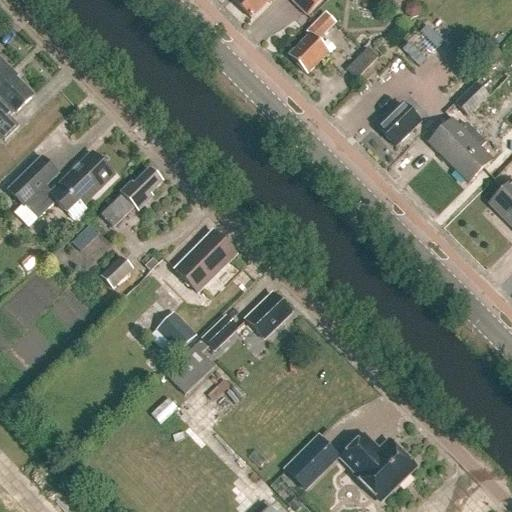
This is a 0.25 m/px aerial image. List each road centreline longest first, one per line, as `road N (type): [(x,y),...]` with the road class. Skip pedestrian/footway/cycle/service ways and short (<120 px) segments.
road 1 (residential): [(511,508),(11,0)]
road 2 (secondary): [(511,349),(165,0)]
